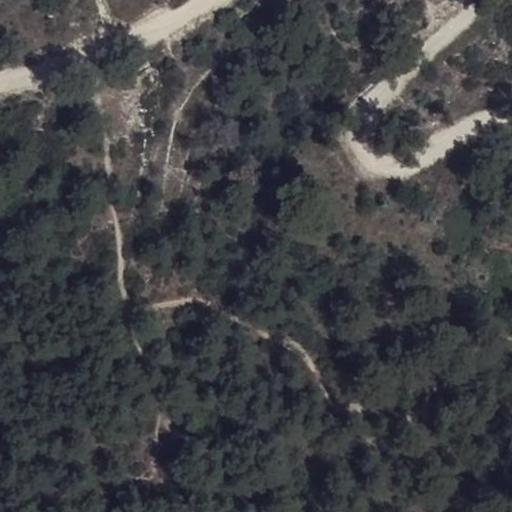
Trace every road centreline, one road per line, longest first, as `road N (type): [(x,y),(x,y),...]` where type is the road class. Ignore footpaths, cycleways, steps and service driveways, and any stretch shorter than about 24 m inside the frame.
road 1 (track): [(485,0),(408,66),(376,109),(373,135),(392,155),(415,153),(473,121),(511,112)]
road 2 (track): [(0,83),(106,63),(200,0)]
